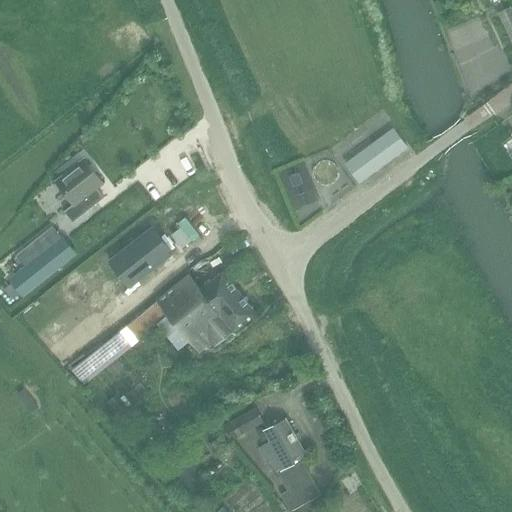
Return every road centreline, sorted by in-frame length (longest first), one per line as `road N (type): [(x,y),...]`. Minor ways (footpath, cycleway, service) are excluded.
road 1 (unclassified): [(273,266),(161,0)]
road 2 (unclassified): [(402,511),(273,266)]
road 3 (unclassified): [(273,266),(466,126)]
